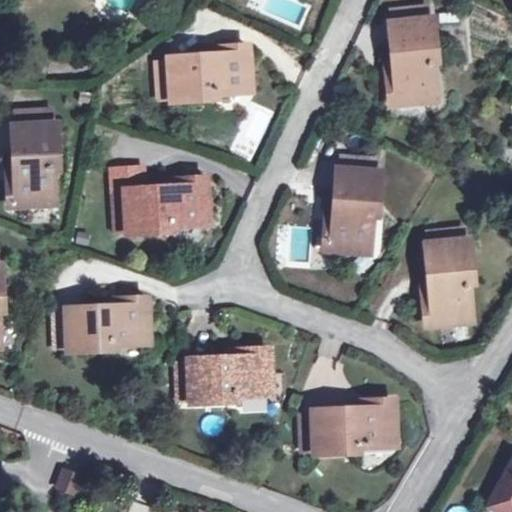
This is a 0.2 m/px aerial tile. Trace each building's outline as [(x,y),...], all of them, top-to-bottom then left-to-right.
[(390,12),(391,24),(426,20),(425,8),(390,12)] [(426,20),(391,24),(388,24),(393,64),(394,74),(386,75),(389,103),(432,98),(428,65),(434,64),(429,19),(426,20)] [(218,54),(207,54),(167,57),(167,59),(169,98),(170,100),(214,97),(214,91),(248,88),(246,45),(218,47),(218,54)] [(157,99),(169,98),(167,59),(154,60),(157,99)] [(385,65),(386,75),(394,74),(393,64),(385,65)] [(13,113),(14,125),(50,124),(50,111),(13,113)] [(50,124),(14,125),(11,125),(13,166),(13,176),(6,176),(7,204),(51,202),(49,168),(55,167),(53,124),(50,124)] [(340,158),(339,170),(376,174),(378,161),(340,158)] [(376,174),(339,170),(337,170),(333,209),(332,220),(326,219),(323,247),(367,251),(370,216),(375,217),(378,174),(376,174)] [(174,187),(163,188),(124,191),(124,192),(126,230),(126,232),(170,229),(170,224),(203,222),(201,178),(174,180),(174,187)] [(114,231),(126,230),(124,192),(112,193),(114,231)] [(425,232),(426,244),(463,241),(462,229),(425,232)] [(463,241),(426,244),(424,244),(428,284),(429,294),(421,295),(424,323),(469,319),(465,285),(470,284),(466,241),(463,241)] [(420,284),(421,295),(429,294),(428,284),(420,284)] [(115,305),(106,306),(64,308),(65,310),(66,348),(66,351),(111,349),(111,343),(146,342),(144,297),(115,298),(115,305)] [(53,349),(66,348),(65,310),(51,311),(53,349)] [(238,357),(228,357),(187,359),(187,360),(189,400),(189,402),(233,400),(233,395),(267,393),(265,348),(238,350),(238,357)] [(177,401),(189,400),(187,360),(175,361),(177,401)] [(363,408),(352,409),(312,411),(312,413),(314,450),(314,452),(357,450),(357,445),(392,444),(389,400),(362,401),(363,408)] [(301,451),(314,450),(312,413),(300,413),(301,451)] [(501,511),(511,511),(511,463),(489,505),(501,511)] [(55,481),(71,489),(78,472),(62,465),(55,481)]
